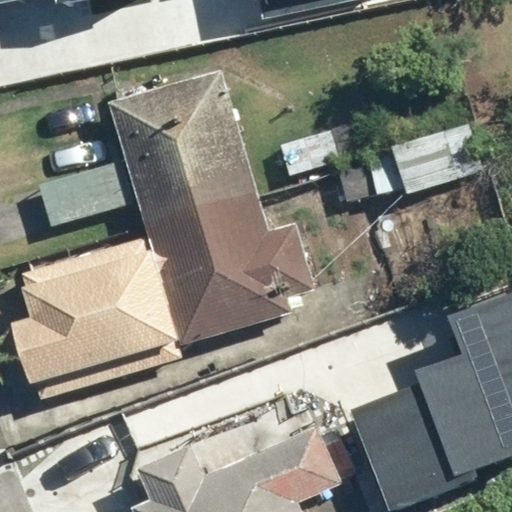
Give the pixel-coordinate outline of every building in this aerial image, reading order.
[(257,0),(261,18),(347,0),(257,0)] [(337,284),(316,214),(282,224),(243,69),(136,95),(197,342),(304,315),(299,295),(337,284)] [(169,236),(30,269),(56,377),(195,343),(169,236)] [(356,412),(390,506),(511,462),(511,293),(452,315),(466,352),(416,370),(422,388),(356,412)] [(141,463),(156,501),(135,511),(303,511),(276,450),(210,478),(195,441),(141,463)]
